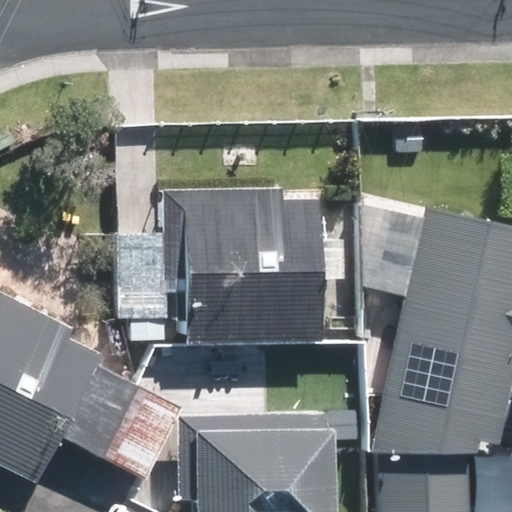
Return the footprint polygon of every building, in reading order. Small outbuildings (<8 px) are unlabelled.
[(306,201),(165,204),(168,340),(308,337),(306,201)] [(511,325),(511,242),(431,223),(389,389),(489,414),(511,325)] [(59,331),(0,301),(0,456),(28,471),(51,425),(106,452),(137,390),(84,364),(89,355),(55,338),(59,331)] [(316,511),(315,417),(177,419),(178,489),(195,489),(195,511),(316,511)] [(461,511),(461,443),(384,444),(384,511),(461,511)]
